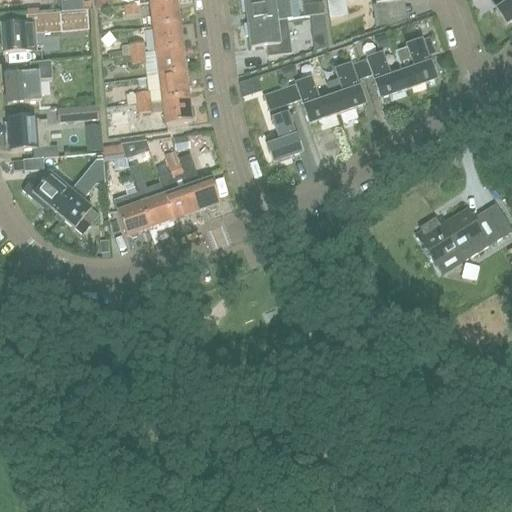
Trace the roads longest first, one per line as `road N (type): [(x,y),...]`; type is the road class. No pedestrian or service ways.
road 1 (residential): [(258,222),(382,159),(485,89)]
road 2 (residential): [(258,222),(223,103),(210,0)]
road 3 (residential): [(43,261),(125,274),(258,222)]
